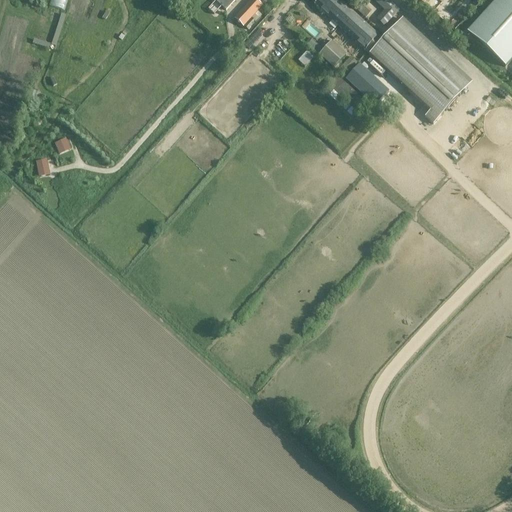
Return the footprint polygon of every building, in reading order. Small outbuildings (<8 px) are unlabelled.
[(65,9),(67,0),(52,0),(51,6),(65,9)] [(214,0),(226,11),(235,1),(233,0),(214,0)] [(243,0),(230,15),(238,22),(255,3),(263,10),(271,0),(243,0)] [(365,51),(366,50),(378,36),(368,27),(372,23),(366,18),(362,22),(338,0),(317,0),(314,4),(365,51)] [(378,0),(390,10),(379,22),(384,26),(399,10),(388,0),(378,0)] [(437,3),(433,0),(417,0),(430,11),(437,3)] [(505,68),(511,59),(511,0),(496,0),(467,33),(505,68)] [(353,7),(365,18),(369,13),(357,2),(353,7)] [(57,46),(66,14),(61,13),(52,44),(57,46)] [(308,19),(302,25),(315,37),(321,31),(308,19)] [(396,25),(371,53),(432,109),(425,117),(433,125),(466,89),(396,25)] [(321,46),(312,37),(304,46),(312,55),(321,46)] [(35,38),(33,43),(50,47),(51,43),(35,38)] [(342,56),(328,43),(316,56),(329,69),(342,56)] [(336,71),(339,74),(340,74),(352,60),(348,57),(336,71)] [(352,60),(340,74),(339,74),(377,108),(384,101),(375,93),(382,86),(353,60),(352,60)] [(491,107),(495,102),(488,96),(484,100),(491,107)] [(55,143),(60,154),(72,149),(67,138),(55,143)] [(36,161),(40,177),(51,174),(47,158),(36,161)]
